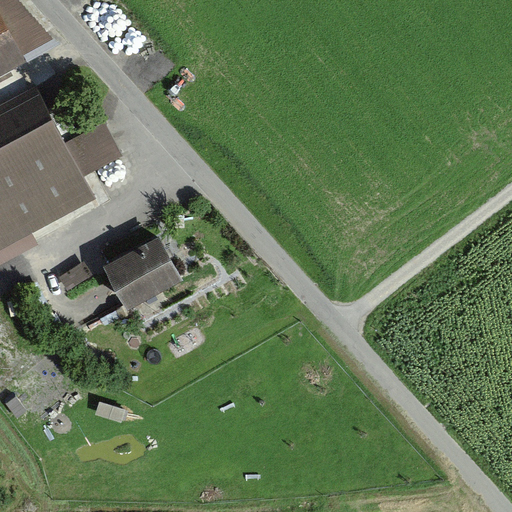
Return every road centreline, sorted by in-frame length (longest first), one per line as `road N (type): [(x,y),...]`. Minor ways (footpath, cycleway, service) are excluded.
road 1 (track): [(26,0),(341,329),(503,511)]
road 2 (track): [(511,196),(341,329)]
road 3 (unknown): [(0,278),(187,174)]
